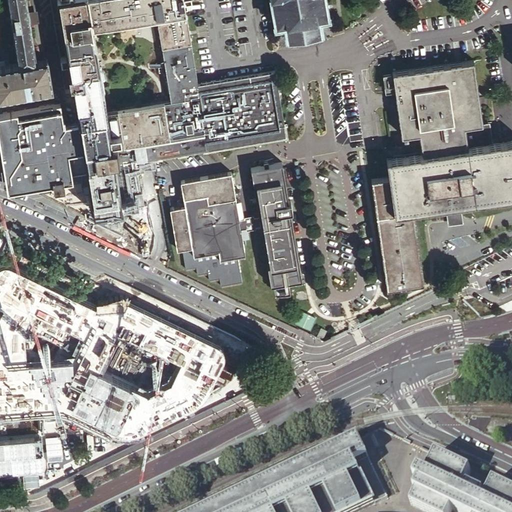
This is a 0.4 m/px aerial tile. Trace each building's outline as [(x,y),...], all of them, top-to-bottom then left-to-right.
[(6,184),(7,185),(8,186),(21,184),(34,190),(45,188),(45,186),(50,185),(50,188),(63,185),(63,187),(67,186),(67,185),(79,183),(82,197),(84,214),(112,228),(120,232),(126,231),(127,233),(140,231),(140,229),(146,228),(142,200),(146,199),(143,199),(141,187),(139,187),(136,166),(138,165),(137,160),(135,160),(135,158),(151,156),(151,158),(208,149),(208,147),(286,135),(277,82),(200,94),(191,42),(161,47),(171,100),(107,111),(92,25),(88,0),(58,0),(70,71),(68,71),(70,82),(73,82),(79,119),(63,122),(60,102),(0,111),(0,173),(5,176),(6,184)] [(26,0),(7,0),(17,63),(0,65),(0,96),(52,89),(47,58),(36,59),(30,22),(30,21),(34,20),(32,11),(28,11),(28,10),(26,0)] [(156,15),(186,11),(183,0),(88,0),(92,25),(156,15)] [(270,0),(274,24),(283,23),(285,35),(287,35),(287,36),(294,35),(294,34),(313,31),(313,32),(319,31),(319,30),(321,29),(319,17),(328,15),(325,0),(270,0)] [(37,9),(28,10),(28,11),(32,11),(34,20),(30,21),(30,22),(39,21),(37,9)] [(186,11),(156,15),(161,47),(191,42),(186,11)] [(392,71),(392,72),(394,88),(401,134),(402,134),(403,137),(407,136),(407,133),(418,132),(421,152),(386,157),(389,176),(371,178),(386,286),(408,283),(423,281),(413,209),(445,205),(448,204),(449,211),(453,210),(458,210),(458,203),(460,202),(511,195),(511,138),(492,142),(467,146),(466,135),(464,125),(483,122),(473,59),(392,71)] [(394,88),(392,72),(382,73),(384,90),(394,88)] [(489,122),(483,122),(464,125),(466,135),(467,146),(492,142),(489,122)] [(259,215),(260,225),(270,283),(273,283),(288,280),(301,278),(290,210),(291,209),(292,208),(291,202),(290,201),(289,200),(288,200),(281,162),(251,167),(259,215)] [(245,252),(241,228),(239,219),(232,174),(181,182),(185,206),(168,209),(175,248),(182,247),(185,267),(195,265),(197,273),(207,271),(209,279),(219,277),(221,284),(241,280),(237,254),(245,252)] [(45,188),(34,190),(84,214),(82,197),(79,183),(67,185),(67,186),(63,187),(63,185),(50,188),(50,185),(45,186),(45,188)] [(448,204),(445,205),(448,224),(463,221),(460,202),(458,203),(458,210),(449,211),(448,204)] [(60,275),(84,285),(112,228),(84,214),(60,275)] [(260,225),(259,215),(255,216),(253,214),(243,216),(243,218),(239,219),(241,228),(245,227),(247,229),(255,228),(256,225),(260,225)] [(60,275),(0,248),(0,486),(87,447),(231,378),(243,353),(84,285),(60,275)] [(288,280),(273,283),(275,293),(289,290),(288,280)] [(317,337),(322,339),(327,330),(321,327),(317,337)] [(370,460),(360,438),(309,463),(290,472),(238,496),(206,511),(358,511),(375,504),(357,465),(370,460)] [(511,511),(511,490),(495,483),(484,505),(481,503),(485,495),(469,487),(465,495),(462,494),(472,472),(435,454),(425,474),(421,472),(416,482),(420,484),(416,493),(419,495),(453,511),(454,511),(511,511)] [(484,505),(495,483),(472,472),(462,494),(465,495),(469,487),(485,495),(481,503),(484,505)] [(453,511),(419,495),(413,507),(423,511),(453,511)]
